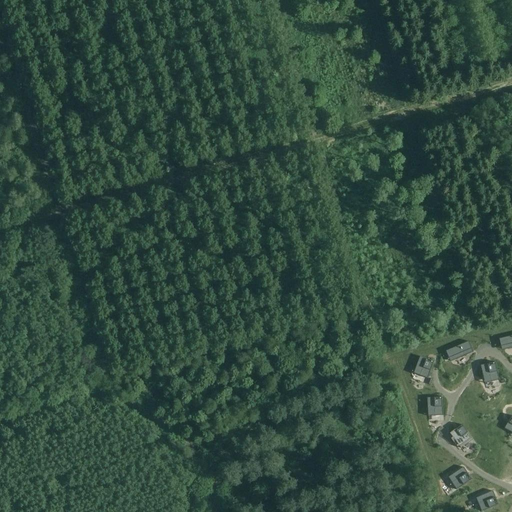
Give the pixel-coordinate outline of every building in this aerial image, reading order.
[(501,347),(511,344),(511,336),(500,340),(501,347)] [(472,348),(469,342),(446,351),(450,359),(472,348)] [(420,356),(415,369),(421,372),(420,376),(427,379),(434,362),(420,356)] [(495,363),(481,366),(484,379),(491,378),(492,382),(500,380),(495,363)] [(442,398),(428,398),(428,412),(435,412),(435,416),(443,416),(442,398)] [(463,426),(451,434),(459,445),(465,441),(467,445),(474,440),(463,426)] [(456,481),(452,484),(457,490),(472,480),(464,468),(453,476),(456,481)] [(483,504),(479,505),(481,511),(484,511),(499,505),(493,492),(481,498),(483,504)]
